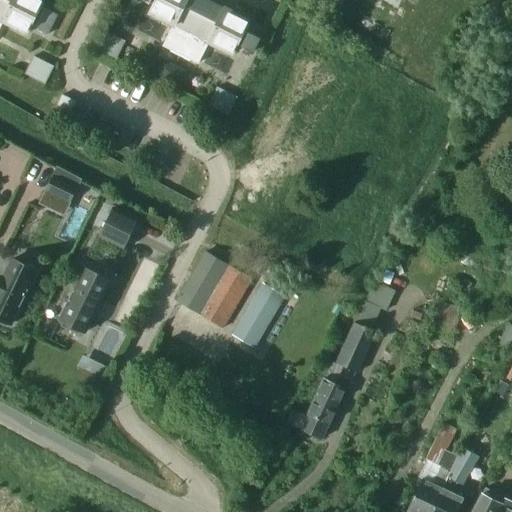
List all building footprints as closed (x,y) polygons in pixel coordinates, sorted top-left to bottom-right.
[(43,0),(0,0),(0,28),(3,22),(27,34),(31,26),(35,28),(34,29),(47,35),(57,15),(44,9),(44,10),(39,8),(43,0)] [(167,40),(184,48),(208,0),(207,0),(139,0),(149,5),(150,4),(154,6),(150,14),(173,26),(167,40)] [(248,34),(243,32),(249,20),(208,0),(184,48),(201,57),(208,43),(232,55),(238,43),(242,46),(241,47),(253,52),(260,38),(248,33),(248,34)] [(351,0),(345,0),(340,12),(351,18),(358,4),(351,0)] [(125,42),(105,32),(96,49),(116,59),(125,42)] [(45,84),(53,67),(33,57),(25,75),(43,84),(45,84)] [(217,88),(208,105),(228,115),(237,98),(217,88)] [(74,103),(61,96),(53,113),(66,119),(74,103)] [(46,191),(70,203),(77,188),(53,177),(46,191)] [(114,209),(100,237),(123,249),(137,220),(114,209)] [(131,249),(166,263),(174,243),(139,229),(131,249)] [(463,246),(456,262),(492,277),(499,262),(463,246)] [(242,247),(234,261),(262,277),(262,276),(268,266),(270,263),(242,247)] [(200,314),(228,265),(206,252),(177,300),(200,314)] [(0,323),(7,327),(8,324),(11,325),(37,271),(13,259),(3,279),(1,277),(0,278),(0,323)] [(229,264),(228,265),(200,314),(199,314),(223,328),(253,278),(229,264)] [(268,266),(262,276),(273,282),(279,272),(268,266)] [(63,313),(60,321),(63,322),(60,326),(80,336),(82,331),(85,333),(110,280),(85,268),(81,276),(78,275),(72,288),(75,289),(63,313)] [(380,322),(395,289),(375,280),(360,313),(380,322)] [(260,286),(255,294),(234,332),(257,346),(284,300),(260,286)] [(413,311),(411,318),(420,321),(423,314),(413,311)] [(353,322),(333,361),(357,373),(377,334),(353,322)] [(511,326),(508,324),(498,343),(511,350),(508,355),(511,357),(511,326)] [(104,367),(82,356),(77,367),(99,378),(104,367)] [(346,389),(323,378),(306,417),(292,411),(286,424),(323,440),(346,389)] [(502,381),(497,391),(505,395),(510,386),(502,381)] [(456,460),(457,457),(445,451),(454,433),(442,427),(426,459),(427,460),(418,478),(422,479),(407,511),(433,511),(458,461),(456,460)] [(458,461),(433,511),(457,511),(464,498),(452,493),(457,482),(462,485),(478,457),(464,449),(458,461)] [(473,511),(472,511),(510,511),(511,509),(511,501),(485,488),(473,511)]
